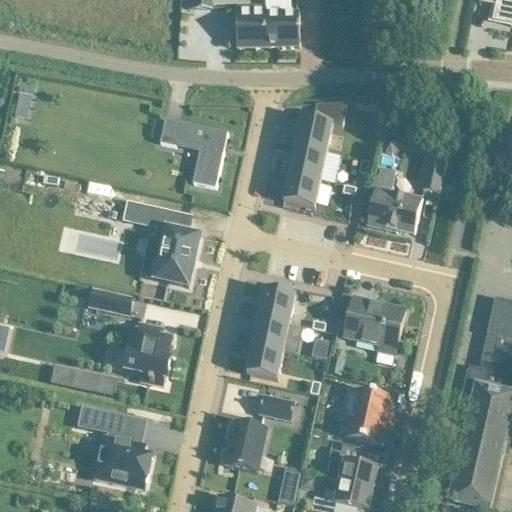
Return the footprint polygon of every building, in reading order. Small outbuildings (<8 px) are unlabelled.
[(140,0),(140,12),(159,13),(159,0),(140,0)] [(189,0),(190,11),(208,11),(207,0),(189,0)] [(373,26),(372,0),(336,0),(336,2),(327,2),(327,22),(337,22),(337,43),(356,42),(356,26),(373,26)] [(384,0),(385,26),(402,25),(402,41),(421,41),(421,21),(430,20),(430,0),(420,1),(420,0),(384,0)] [(511,0),(480,0),(479,5),(496,9),(493,24),(511,28),(511,0)] [(237,52),(300,51),(300,31),(300,15),(267,16),(267,9),(237,9),(237,32),(237,52)] [(299,136),(296,149),(327,155),(333,127),(343,129),(348,107),(317,108),(314,123),(302,120),(300,128),(299,135),(298,135),(298,136),(299,136)] [(189,125),(129,113),(125,136),(146,141),(146,134),(166,138),(162,160),(152,158),(148,176),(179,182),(189,125)] [(385,142),(383,149),(385,155),(392,157),(399,155),(401,148),(398,142),(392,140),(385,142)] [(293,163),(290,177),(321,183),(327,155),(296,149),(295,155),(294,155),(294,156),(293,162),(292,163),(293,163)] [(423,193),(439,197),(447,160),(432,157),(423,193)] [(362,163),(360,174),(368,176),(370,164),(362,163)] [(376,191),(367,229),(387,233),(387,231),(415,237),(423,201),(392,194),(397,175),(381,171),(376,191)] [(287,191),(284,205),(315,211),(321,183),(290,177),(289,183),(288,183),(288,184),(287,190),(286,191),(287,191)] [(345,188),(343,196),(355,199),(357,191),(345,188)] [(129,206),(125,224),(158,231),(156,241),(151,240),(147,257),(161,260),(157,280),(156,280),(156,281),(156,282),(158,283),(158,282),(188,289),(190,290),(190,288),(193,272),(194,272),(197,257),(196,257),(200,241),(201,239),(199,238),(199,239),(189,237),(193,220),(129,206)] [(95,293),(91,310),(130,319),(134,302),(95,293)] [(273,295),(266,324),(299,331),(302,332),(310,304),(273,295)] [(377,356),(394,360),(392,367),(394,367),(406,313),(354,301),(345,341),(379,349),(377,356)] [(511,391),(511,304),(496,301),(479,375),(468,372),(462,398),(454,432),(444,475),(438,502),(449,505),(468,509),(479,511),(490,511),(511,416),(511,395),(511,391)] [(259,348),(294,357),(298,333),(299,331),(265,324),(259,348)] [(314,324),(313,333),(324,335),(326,327),(314,324)] [(163,333),(140,328),(135,353),(130,353),(126,373),(144,377),(142,385),(163,389),(164,381),(167,382),(172,361),(169,361),(172,343),(162,341),(163,333)] [(321,350),(318,363),(326,364),(329,352),(321,350)] [(260,351),(255,374),(287,381),(293,358),(260,351)] [(107,399),(111,384),(97,381),(93,397),(107,399)] [(313,384),(311,396),(318,398),(321,386),(313,384)] [(382,448),(393,400),(357,392),(357,394),(348,392),(341,421),(350,424),(346,440),(382,448)] [(263,397),(259,418),(292,425),(296,404),(263,397)] [(104,461),(100,486),(149,497),(155,473),(145,470),(151,444),(128,439),(134,422),(85,410),(82,429),(120,438),(114,464),(104,461)] [(259,476),(269,429),(235,422),(225,469),(259,476)] [(340,484),(340,485),(373,493),(378,471),(365,468),(369,453),(333,445),(329,461),(332,462),(327,482),(340,484)] [(353,511),(354,511),(357,511),(368,511),(373,493),(340,485),(338,495),(326,492),(324,502),(315,500),(312,511),(353,511)] [(298,491),(283,488),(279,505),(294,509),(298,491)] [(220,494),(220,495),(215,511),(258,511),(257,511),(258,509),(231,502),(233,497),(220,494)]
